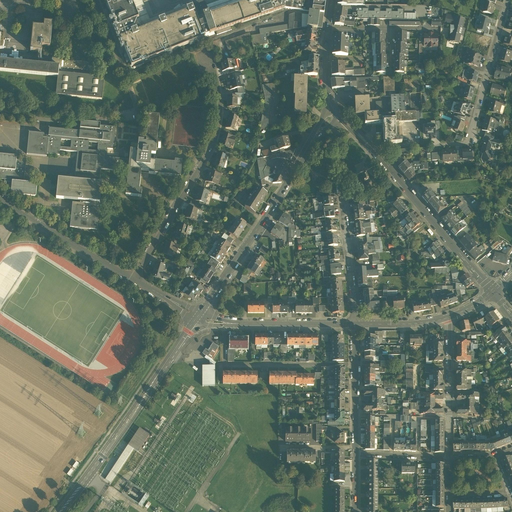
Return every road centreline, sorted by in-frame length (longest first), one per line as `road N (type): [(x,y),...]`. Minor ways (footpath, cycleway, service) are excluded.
road 1 (residential): [(135,282),(214,131),(219,109),(204,47)]
road 2 (secondary): [(329,102),(492,292)]
road 3 (secondary): [(198,315),(329,102)]
road 4 (secondary): [(59,511),(198,315)]
road 5 (residential): [(508,0),(468,142),(440,145)]
road 6 (residential): [(355,363),(223,363),(223,323)]
road 7 (residential): [(0,197),(135,282)]
road 8 (residential): [(449,456),(446,317)]
road 9 (residential): [(353,324),(223,323)]
road 10 (residential): [(353,324),(342,198)]
